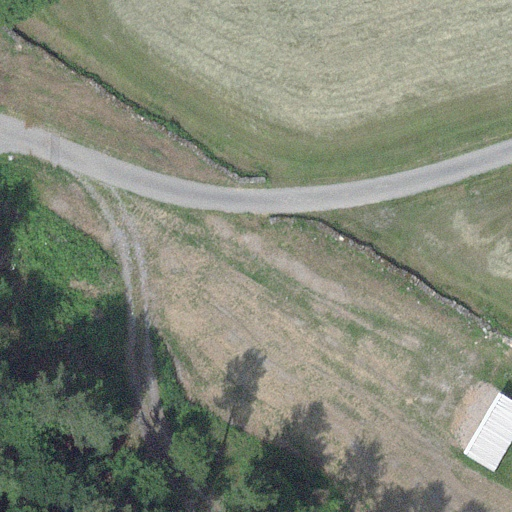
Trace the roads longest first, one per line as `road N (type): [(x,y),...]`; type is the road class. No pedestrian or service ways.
road 1 (track): [(511,152),(417,182),(239,199),(183,194),(0,126)]
road 2 (track): [(145,181),(140,395),(153,449),(200,511)]
